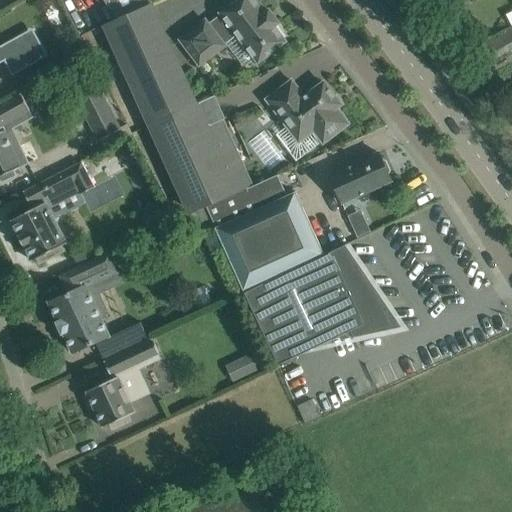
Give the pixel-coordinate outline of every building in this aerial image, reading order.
[(103,0),(116,20),(148,6),(151,4),(149,0),(103,0)] [(263,15),(252,0),(237,0),(220,14),(220,15),(208,25),(205,21),(179,40),(199,66),(225,46),(224,45),(237,36),(258,63),(285,42),(283,39),(285,37),(276,25),(278,24),(268,11),(263,15)] [(148,6),(116,20),(104,25),(149,126),(193,106),(148,6)] [(511,30),(472,51),(481,68),(511,51),(511,30)] [(0,63),(4,62),(12,76),(47,57),(46,54),(35,60),(25,41),(0,54),(0,63)] [(313,131),(323,144),(348,125),(336,109),(341,106),(323,83),(304,98),(291,82),(266,100),(298,143),(313,131)] [(78,98),(99,139),(117,130),(96,89),(78,98)] [(30,110),(20,94),(0,105),(0,181),(1,183),(16,176),(13,171),(20,168),(12,150),(20,146),(12,129),(32,118),(29,111),(30,110)] [(190,215),(206,207),(252,186),(223,120),(225,119),(215,96),(193,106),(149,126),(190,215)] [(264,132),(250,145),(271,169),(285,156),(264,132)] [(341,204),(391,181),(388,175),(390,171),(385,162),(382,160),(379,154),(329,177),(341,204)] [(36,259),(39,264),(64,251),(62,246),(66,244),(54,219),(59,216),(53,202),(77,190),(79,196),(95,188),(81,162),(23,192),(30,206),(32,206),(33,209),(11,221),(19,236),(18,237),(23,246),(24,246),(32,261),(36,259)] [(206,207),(246,295),(326,259),(295,192),(282,198),(274,179),(279,176),(279,175),(253,187),(252,186),(206,207)] [(168,202),(143,214),(150,230),(176,218),(168,202)] [(345,246),(326,259),(246,295),(278,366),(358,328),(363,337),(402,329),(345,246)] [(68,294),(49,303),(58,322),(56,323),(62,335),(63,334),(73,353),(91,345),(111,336),(102,318),(109,314),(100,294),(106,292),(101,280),(118,272),(109,253),(78,268),(60,276),(68,294)] [(89,409),(93,407),(103,428),(110,425),(112,430),(130,421),(128,416),(134,413),(129,402),(149,393),(138,370),(160,359),(158,354),(159,354),(152,340),(104,362),(110,377),(112,376),(114,379),(86,392),(88,396),(84,398),(89,409)] [(227,365),(233,381),(257,371),(251,355),(227,365)] [(180,511),(270,511),(256,479),(249,482),(247,479),(239,483),(240,486),(180,511)]
